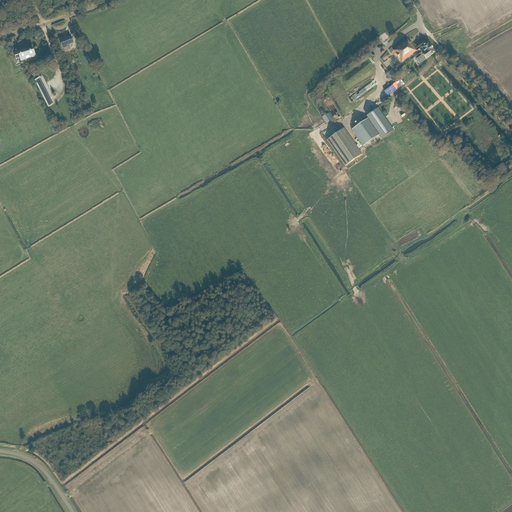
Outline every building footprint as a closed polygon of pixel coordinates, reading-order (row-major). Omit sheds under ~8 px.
[(63,38),(59,39),(63,49),(64,52),(70,49),(69,46),(73,45),(70,37),(64,39),(63,38)] [(402,45),(393,51),(395,54),(400,60),(402,63),(407,59),(416,52),(410,43),(410,44),(407,41),(402,45)] [(428,43),(418,50),(419,52),(420,51),(426,59),(435,53),(428,43)] [(28,49),(14,53),(16,60),(20,59),(21,62),(36,57),(34,51),(31,52),(31,51),(30,51),(30,52),(29,52),(28,49)] [(53,97),(42,76),(34,80),(48,107),(54,105),(50,98),(53,97)] [(401,80),(401,79),(399,81),(398,80),(395,83),(399,89),(404,85),(402,81),(402,80),(401,80)] [(384,92),(388,97),(399,89),(395,84),(384,92)] [(378,109),(366,117),(368,119),(352,130),(363,147),(379,135),(382,139),(393,131),(378,109)] [(321,117),(325,123),(332,119),(328,113),(321,117)] [(327,140),(345,166),(362,155),(343,129),(327,140)]
